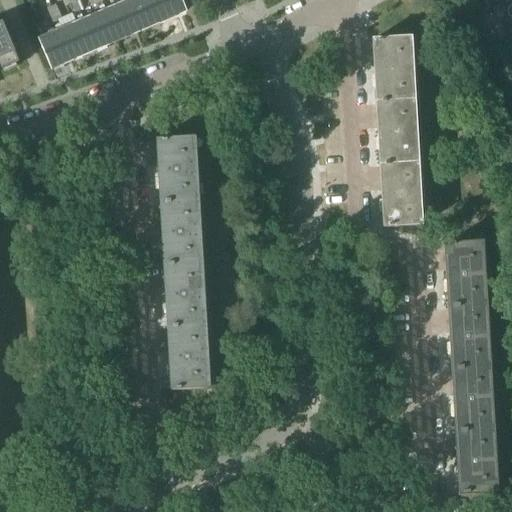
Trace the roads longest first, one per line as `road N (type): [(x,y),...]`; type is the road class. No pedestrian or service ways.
road 1 (residential): [(73,511),(268,431),(297,398),(292,144),(246,47)]
road 2 (residential): [(0,140),(246,47)]
